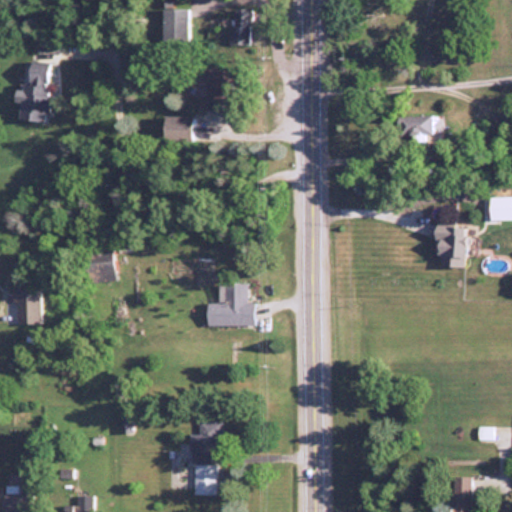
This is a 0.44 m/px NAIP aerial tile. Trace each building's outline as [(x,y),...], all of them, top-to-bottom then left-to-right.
[(188,7),(166,7),(166,36),(188,36),(188,7)] [(232,44),(252,44),(252,7),(232,7),(232,44)] [(55,62),(31,58),(26,91),(16,90),(15,100),(22,101),(20,118),(47,121),(55,62)] [(205,66),(206,108),(232,108),(231,66),(205,66)] [(193,140),(193,115),(165,115),(165,140),(193,140)] [(397,115),(397,136),(433,136),(433,115),(397,115)] [(465,226),(435,225),(434,255),(442,255),(442,266),(465,267),(465,226)] [(208,324),(255,324),(255,301),(247,301),(247,282),(219,283),(219,302),(208,302),(208,324)] [(13,288),(14,325),(46,324),(45,287),(13,288)] [(192,495),(216,494),(216,464),(211,464),(210,444),(224,444),(223,420),(199,420),(199,433),(191,433),(192,495)] [(493,427),(479,426),(478,439),(493,439),(493,427)] [(452,511),(471,511),(471,475),(452,475),(452,511)] [(23,492),(4,492),(4,511),(23,511),(23,492)]
